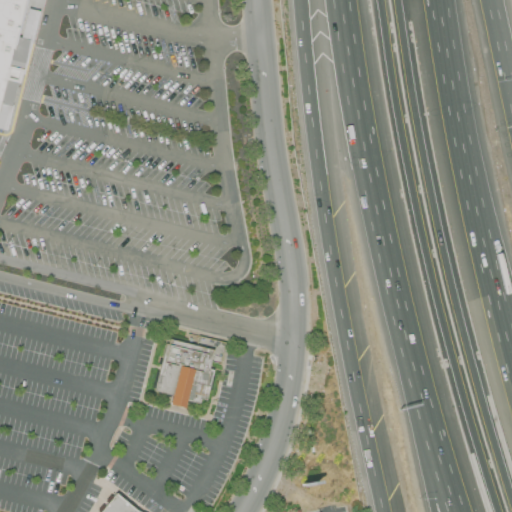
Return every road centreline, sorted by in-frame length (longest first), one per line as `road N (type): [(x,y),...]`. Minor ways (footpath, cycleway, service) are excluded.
road 1 (motorway): [(382,0),(420,222),(499,511)]
road 2 (tertiary): [(254,0),(294,316),(280,423),(242,511)]
road 3 (motorway): [(301,0),(323,199),(384,511)]
road 4 (motorway): [(511,496),(456,302),(399,0)]
road 5 (motorway): [(343,0),(370,169),(417,374)]
road 6 (motorway): [(511,348),(439,0)]
road 7 (motorway): [(417,374),(458,511)]
road 8 (motorway): [(417,374),(438,511)]
